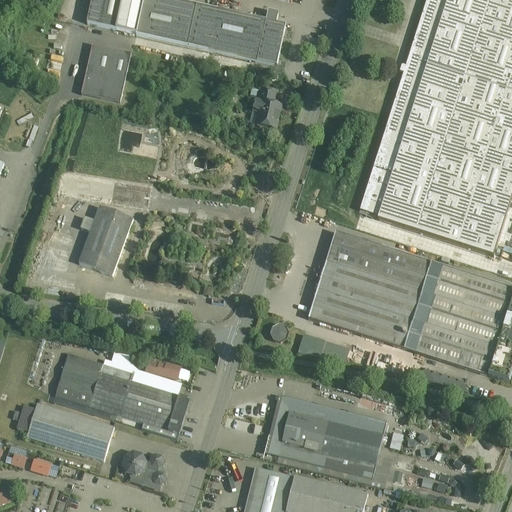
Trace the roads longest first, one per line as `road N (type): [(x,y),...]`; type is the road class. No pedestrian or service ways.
road 1 (residential): [(239,340),(350,0)]
road 2 (unclassified): [(239,340),(0,302)]
road 3 (residential): [(184,511),(239,340)]
